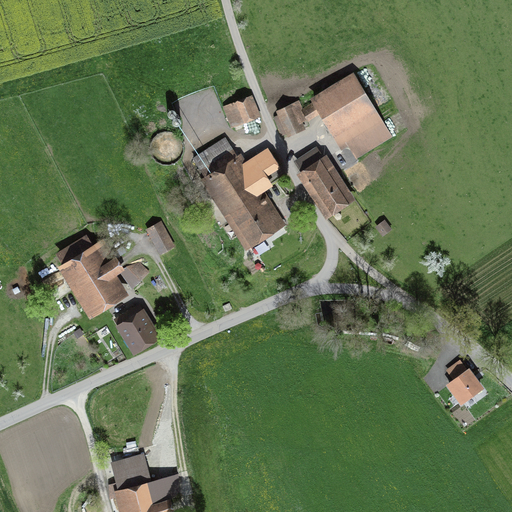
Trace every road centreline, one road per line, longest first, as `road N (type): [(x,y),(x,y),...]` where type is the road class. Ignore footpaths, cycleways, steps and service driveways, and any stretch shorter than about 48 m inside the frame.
road 1 (unclassified): [(0,427),(312,281)]
road 2 (unclassified): [(319,218),(283,150),(226,0)]
road 3 (unclassified): [(403,296),(482,354),(511,392)]
road 4 (unknown): [(67,394),(107,511)]
